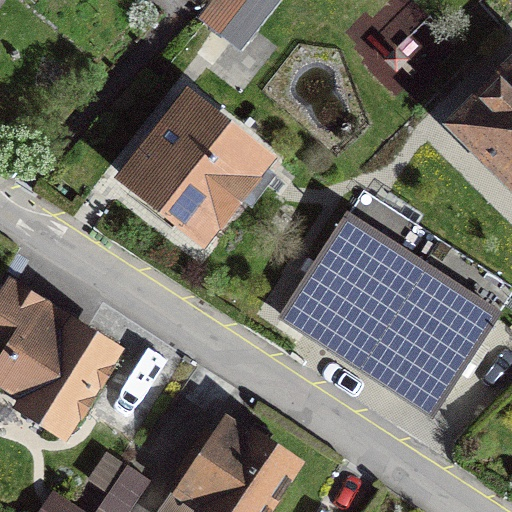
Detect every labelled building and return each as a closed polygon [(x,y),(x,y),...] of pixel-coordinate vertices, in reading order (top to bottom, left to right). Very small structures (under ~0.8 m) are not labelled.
[(511,69),(457,125),(511,180),(511,69)] [(124,177),(203,239),(266,159),(187,97),(124,177)] [(282,316),(353,363),(435,237),(364,190),(282,316)] [(511,292),(511,286),(435,237),(353,363),(433,414),(511,292)] [(12,290),(0,309),(0,350),(9,356),(0,369),(0,380),(22,393),(20,395),(30,401),(33,412),(48,421),(59,419),(69,425),(113,352),(12,290)] [(205,435),(182,469),(195,478),(184,494),(175,488),(158,511),(262,511),(294,466),(229,427),(218,444),(205,435)] [(105,511),(127,511),(149,480),(128,465),(99,508),(105,511)] [(79,511),(56,496),(44,511),(79,511)]
